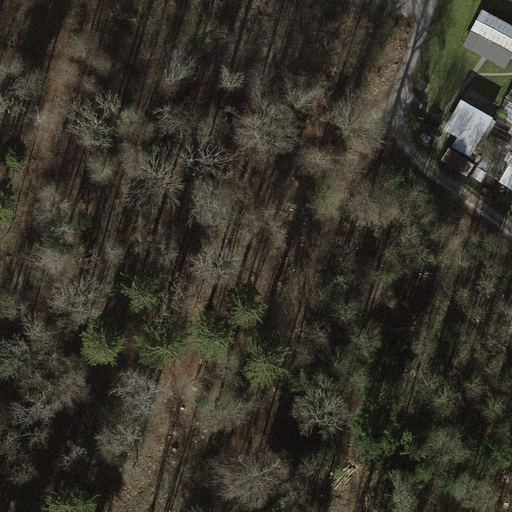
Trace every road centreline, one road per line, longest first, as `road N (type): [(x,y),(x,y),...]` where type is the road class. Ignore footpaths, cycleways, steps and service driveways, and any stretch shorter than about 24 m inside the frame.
road 1 (track): [(148,511),(254,390),(348,193),(377,151),(402,134)]
road 2 (track): [(256,67),(193,212),(106,301),(55,339),(0,429)]
road 3 (track): [(400,113),(6,0)]
road 4 (track): [(511,231),(443,180),(402,134),(402,90),(430,0)]
road 5 (track): [(0,241),(42,173),(92,140),(135,97)]
